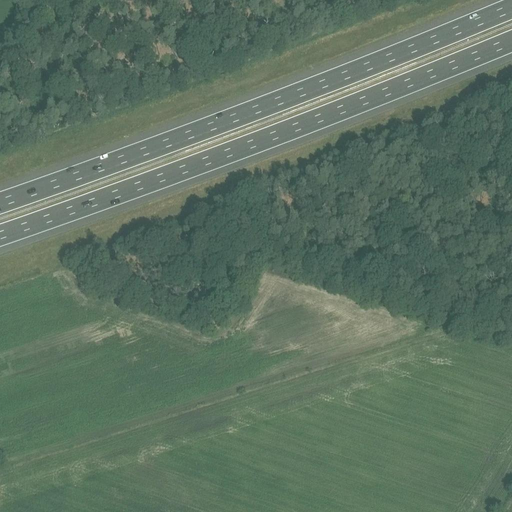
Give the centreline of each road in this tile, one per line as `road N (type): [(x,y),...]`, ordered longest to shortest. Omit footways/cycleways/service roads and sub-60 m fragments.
road 1 (motorway): [(511,8),(0,203)]
road 2 (motorway): [(0,235),(511,41)]
road 3 (unclassified): [(0,104),(51,72),(84,0)]
